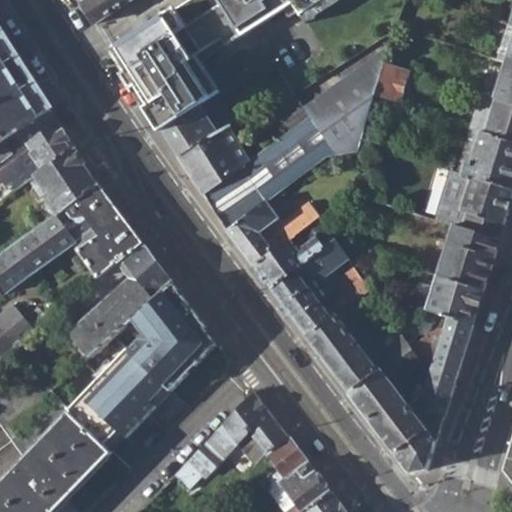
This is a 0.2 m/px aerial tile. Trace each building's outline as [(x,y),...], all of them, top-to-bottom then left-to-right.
[(86,0),(83,2),(96,23),(130,0),(86,0)] [(186,0),(111,49),(149,106),(205,69),(247,41),(242,34),(270,14),(275,21),(287,13),(281,3),(285,0),(291,0),(296,6),(305,0),(310,0),(316,8),(328,0),(186,0)] [(285,0),(281,3),(287,13),(296,6),(291,0),(285,0)] [(310,0),(305,0),(296,6),(310,27),(346,0),(328,0),(316,8),(310,0)] [(242,34),(247,41),(275,21),(270,14),(242,34)] [(0,147),(53,114),(0,31),(0,147)] [(305,105),(313,116),(340,153),(357,150),(358,148),(362,136),(375,94),(385,61),(388,50),(305,105)] [(375,94),(398,102),(409,69),(385,61),(375,94)] [(501,79),(495,97),(496,97),(511,101),(511,63),(507,62),(501,79)] [(205,69),(149,106),(163,129),(218,94),(221,92),(205,69)] [(481,132),(485,133),(496,97),(495,97),(494,97),(482,92),(470,128),(481,132)] [(236,122),(218,94),(203,104),(163,129),(180,154),(220,131),(232,124),(236,122)] [(511,101),(496,97),(485,133),(511,140),(511,101)] [(65,133),(53,114),(0,147),(0,172),(6,182),(9,186),(43,162),(51,157),(43,148),(65,133)] [(313,116),(253,160),(244,167),(242,166),(203,191),(228,230),(267,200),(324,156),(340,153),(313,116)] [(180,154),(203,191),(242,166),(244,167),(253,160),(232,124),(220,131),(180,154)] [(511,140),(485,133),(481,132),(468,174),(473,176),(511,187),(511,140)] [(43,162),(48,171),(77,150),(65,133),(43,148),(51,157),(43,162)] [(373,140),(362,136),(358,148),(369,152),(373,140)] [(48,197),(59,214),(98,185),(77,150),(48,171),(39,178),(51,195),(48,197)] [(468,174),(450,168),(435,218),(454,224),(462,227),(499,239),(511,199),(511,187),(473,176),(468,174)] [(84,281),(90,289),(93,286),(120,264),(143,244),(98,185),(59,214),(0,257),(0,284),(7,294),(74,245),(95,272),(84,281)] [(228,230),(255,266),(292,239),(320,217),(322,216),(309,200),(283,221),(267,200),(228,230)] [(439,274),(484,289),(499,239),(462,227),(454,224),(439,274)] [(255,266),(271,287),(325,246),(317,236),(300,249),(292,239),(255,266)] [(307,335),(333,316),(325,306),(319,297),(325,294),(316,282),(349,257),(335,239),(325,246),(271,287),(307,335)] [(72,334),(92,357),(172,283),(143,244),(120,264),(127,273),(132,279),(72,334)] [(74,318),(127,273),(120,264),(93,286),(90,289),(58,316),(63,323),(71,315),(74,318)] [(342,275),(351,287),(358,298),(371,289),(355,266),(342,275)] [(450,315),(474,323),(484,289),(439,274),(428,308),(450,315)] [(102,376),(72,409),(73,411),(77,415),(115,451),(215,344),(194,316),(197,315),(172,283),(92,357),(87,362),(102,376)] [(351,287),(325,306),(333,316),(355,300),(358,298),(351,287)] [(307,335),(351,393),(408,349),(412,346),(404,336),(389,347),(355,300),(333,316),(307,335)] [(10,310),(0,317),(0,326),(18,349),(26,342),(33,336),(23,323),(10,310)] [(38,312),(23,323),(33,336),(48,324),(38,312)] [(427,390),(446,414),(474,323),(450,315),(427,390)] [(0,326),(0,363),(18,349),(0,326)] [(419,364),(408,349),(351,393),(411,473),(428,469),(438,440),(409,402),(396,385),(402,381),(402,373),(409,372),(419,364)] [(54,511),(115,451),(77,415),(73,411),(72,409),(56,389),(33,362),(0,387),(0,424),(28,460),(0,487),(0,511),(54,511)] [(250,431),(267,452),(268,451),(289,435),(253,390),(248,397),(173,474),(190,488),(202,476),(203,477),(250,431)] [(427,390),(409,402),(438,440),(446,414),(427,390)] [(281,483),(303,511),(308,511),(333,494),(289,435),(268,451),(267,452),(286,478),(281,483)] [(346,511),(333,494),(308,511),(346,511)]
